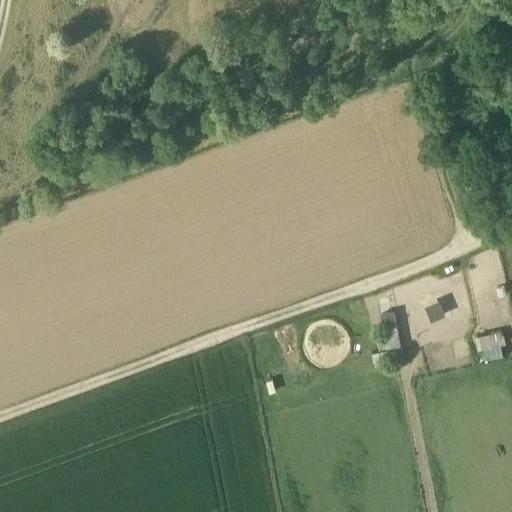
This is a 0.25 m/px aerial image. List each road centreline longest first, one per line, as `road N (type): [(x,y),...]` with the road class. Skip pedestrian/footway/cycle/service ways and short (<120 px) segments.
road 1 (track): [(0,421),(468,247)]
road 2 (track): [(468,0),(455,29),(420,53),(412,76),(468,247)]
